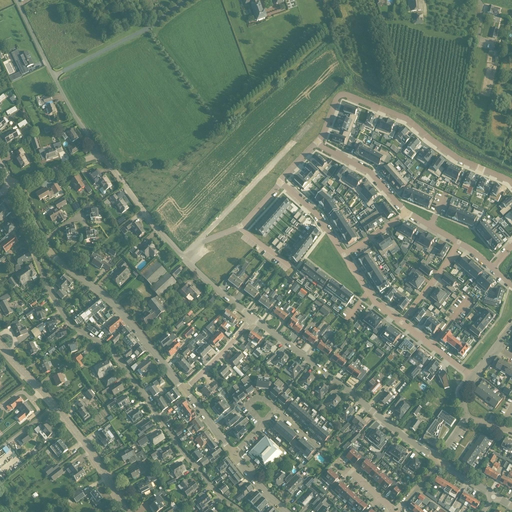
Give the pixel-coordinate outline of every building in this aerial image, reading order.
[(263,12),(259,2),(263,0),(274,0),(276,5),(283,3),(282,0),(249,0),(252,7),(251,7),(254,16),(253,17),(254,20),(256,21),(257,23),(265,20),(265,18),(266,17),(264,12),(263,12)] [(409,0),(411,11),(414,11),(420,11),(423,10),(421,0),(409,0)] [(493,15),(499,16),(501,9),(494,7),(489,6),(487,13),(493,14),(492,15),(493,15)] [(417,15),(417,16),(414,16),(414,24),(423,24),(423,22),(424,21),(423,15),(417,15)] [(28,53),(20,56),(26,68),(33,65),(28,53)] [(38,97),(36,98),(39,107),(42,107),(42,106),(44,105),(44,104),(46,104),(47,107),(49,115),(56,112),(53,104),(52,102),(50,96),(42,99),(43,99),(39,100),(38,97)] [(17,110),(15,107),(6,112),(8,116),(17,110)] [(345,107),(344,111),(344,112),(351,115),(350,118),(356,120),(357,117),(355,116),(357,111),(356,110),(352,108),(352,109),(346,107),(346,108),(345,107)] [(370,115),(365,127),(370,130),(373,132),(376,126),(372,124),(375,117),(374,116),(371,114),(371,115),(370,115)] [(0,131),(7,125),(6,124),(8,122),(5,118),(3,120),(2,120),(0,121),(0,131)] [(340,121),(339,124),(352,128),(354,123),(355,123),(356,120),(350,118),(348,121),(342,118),(341,121),(340,121)] [(25,120),(18,125),(20,129),(28,124),(25,120)] [(377,126),(375,133),(378,134),(378,133),(384,135),(389,123),(386,121),(386,122),(383,121),(380,128),(377,126)] [(389,123),(384,135),(389,137),(389,138),(392,139),(394,133),(391,132),(394,125),(392,124),(389,123)] [(339,127),(338,129),(344,132),(343,135),(349,137),(350,134),(352,128),(339,124),(338,127),(339,127)] [(15,131),(3,137),(4,139),(6,143),(7,144),(18,137),(18,136),(20,135),(18,130),(15,132),(15,131)] [(63,133),(62,134),(62,135),(62,136),(65,140),(68,138),(72,143),(79,139),(72,130),(66,134),(65,133),(63,133)] [(403,130),(396,138),(401,141),(405,145),(410,140),(406,136),(407,135),(408,134),(406,132),(404,130),(403,130)] [(334,136),(333,140),(334,140),(333,141),(339,143),(339,144),(343,145),(343,144),(346,146),(348,140),(349,137),(343,135),(342,138),(335,135),(335,136),(334,136)] [(410,146),(408,148),(412,152),(408,156),(412,160),(419,151),(416,149),(420,144),(415,140),(412,143),(410,145),(410,146)] [(357,148),(354,154),(359,156),(365,145),(357,141),(354,147),(357,148)] [(62,152),(60,145),(54,147),(55,149),(44,153),(45,155),(44,155),(46,158),(46,160),(57,157),(57,154),(62,152)] [(365,145),(359,156),(364,159),(369,150),(370,148),(365,145)] [(70,155),(78,150),(75,146),(68,150),(70,152),(69,153),(70,155)] [(22,149),(20,149),(16,152),(18,157),(17,157),(18,157),(16,158),(22,169),(24,167),(27,166),(29,165),(23,154),(24,153),(22,149)] [(369,150),(364,159),(369,161),(374,152),(369,150)] [(374,152),(369,161),(374,164),(379,153),(375,150),(374,152)] [(423,151),(418,157),(428,164),(434,155),(434,154),(431,152),(429,151),(428,152),(427,154),(423,151)] [(379,153),(374,164),(378,166),(381,161),(384,163),(387,157),(379,153)] [(315,160),(314,160),(319,165),(317,168),(322,173),(324,170),(329,166),(326,163),(324,160),(323,161),(318,156),(318,157),(317,157),(315,159),(315,160)] [(438,158),(431,169),(437,173),(436,174),(435,175),(439,178),(444,171),(440,168),(444,162),(438,158)] [(390,164),(381,172),(385,177),(394,169),(390,164)] [(309,172),(306,175),(312,182),(320,174),(311,165),(310,165),(308,167),(306,169),(309,172)] [(342,167),(335,177),(340,180),(339,182),(342,184),(345,178),(343,177),(347,171),(345,170),(346,169),(343,168),(342,167)] [(445,172),(442,178),(445,179),(445,178),(450,181),(456,170),(455,169),(452,167),(451,167),(448,173),(445,172)] [(394,169),(385,177),(390,182),(399,174),(394,169)] [(456,170),(450,181),(455,184),(458,186),(461,180),(458,179),(461,172),(460,172),(460,171),(457,170),(456,170)] [(105,191),(107,190),(110,187),(112,186),(105,177),(103,178),(99,174),(95,177),(94,178),(97,183),(98,182),(103,188),(99,190),(102,193),(103,194),(104,194),(106,194),(106,192),(105,191)] [(345,178),(342,184),(344,185),(345,185),(350,188),(357,178),(352,174),(348,180),(345,178)] [(399,174),(390,182),(394,187),(403,179),(399,174)] [(296,180),(295,181),(300,185),(299,186),(301,188),(302,187),(304,190),(312,182),(306,175),(302,179),(299,176),(299,177),(298,177),(295,180),(296,180)] [(468,175),(463,186),(469,189),(470,186),(474,188),(477,182),(475,182),(472,180),(473,178),(474,177),(472,176),(469,175),(468,175)] [(77,192),(84,187),(89,194),(92,191),(90,188),(90,187),(89,185),(88,186),(85,181),(82,183),(78,177),(70,182),(77,192)] [(357,178),(350,188),(354,192),(357,194),(361,189),(358,187),(362,181),(357,178)] [(403,179),(394,187),(398,191),(407,184),(403,179)] [(481,180),(477,192),(487,196),(490,188),(486,186),(486,184),(487,183),(486,182),(483,180),(482,181),(481,180)] [(495,186),(490,198),(495,201),(498,202),(500,197),(497,195),(500,188),(499,188),(500,188),(496,186),(496,187),(495,186)] [(361,189),(357,194),(359,196),(363,200),(365,199),(373,191),(371,189),(369,187),(364,192),(361,189)] [(408,187),(403,198),(408,200),(413,189),(408,187)] [(46,188),(36,194),(40,201),(48,196),(49,199),(54,196),(50,188),(47,190),(46,188)] [(413,189),(408,200),(413,202),(418,191),(413,189)] [(323,191),(315,200),(320,203),(326,196),(327,194),(323,191)] [(373,191),(365,199),(369,203),(367,205),(368,207),(369,207),(373,203),(371,201),(377,196),(375,194),(376,194),(373,191)] [(418,191),(413,202),(418,204),(423,193),(418,191)] [(423,193),(418,204),(423,206),(428,195),(423,193)] [(111,200),(110,201),(113,205),(115,204),(122,214),(128,209),(121,199),(120,200),(119,200),(119,201),(116,197),(114,195),(109,198),(111,200)] [(428,195),(423,206),(428,208),(433,197),(428,195)] [(320,203),(319,204),(323,207),(324,207),(331,201),(326,196),(320,203)] [(67,204),(63,198),(55,204),(58,209),(67,204)] [(282,198),(278,203),(286,210),(290,205),(282,198)] [(502,211),(500,213),(503,216),(510,210),(508,207),(511,204),(511,198),(510,198),(502,205),(505,208),(502,211)] [(331,201),(324,207),(327,211),(335,206),(331,201)] [(1,222),(11,213),(4,203),(0,206),(0,223),(2,222),(1,222)] [(89,203),(85,207),(85,208),(85,212),(86,216),(90,216),(91,223),(95,222),(95,219),(97,219),(99,219),(102,218),(101,214),(98,214),(98,210),(97,207),(93,208),(93,207),(90,207),(89,203)] [(278,203),(275,206),(283,213),(286,210),(278,203)] [(385,203),(377,208),(380,214),(383,212),(388,219),(393,215),(389,209),(390,209),(388,206),(387,206),(385,203)] [(335,206),(327,211),(330,216),(340,209),(337,205),(335,206)] [(275,206),(272,210),(279,217),(283,213),(275,206)] [(452,206),(447,217),(452,219),(453,219),(457,208),(452,206)] [(452,219),(458,221),(462,211),(463,210),(462,210),(457,208),(453,219),(452,219)] [(58,209),(48,215),(52,222),(58,218),(61,223),(66,220),(63,215),(61,216),(58,209)] [(272,210),(268,214),(276,221),(279,217),(272,210)] [(339,211),(330,217),(334,222),(342,216),(339,211)] [(462,211),(458,221),(463,223),(467,213),(462,211)] [(377,212),(371,215),(378,225),(383,222),(377,212)] [(467,213),(463,223),(467,225),(472,215),(467,212),(467,213)] [(268,214),(265,218),(273,225),(276,221),(268,214)] [(472,215),(467,225),(473,227),(477,216),(472,214),(472,215)] [(334,222),(333,222),(336,227),(337,227),(345,221),(347,220),(344,215),(342,216),(334,222)] [(371,215),(365,219),(372,229),(378,225),(371,215)] [(265,218),(261,222),(269,229),(273,225),(265,218)] [(365,219),(360,223),(366,233),(372,229),(365,219)] [(345,221),(337,227),(340,231),(348,225),(345,221)] [(141,226),(140,225),(139,225),(137,223),(135,225),(132,222),(126,226),(128,230),(132,227),(139,237),(145,233),(140,227),(141,226)] [(261,222),(258,226),(266,232),(269,229),(261,222)] [(486,222),(477,230),(480,234),(488,228),(490,227),(486,222)] [(9,234),(16,229),(11,223),(4,228),(6,231),(4,233),(6,235),(5,236),(6,237),(1,240),(4,243),(0,246),(6,253),(18,243),(13,236),(11,237),(9,234)] [(399,229),(395,236),(398,237),(400,235),(404,238),(411,227),(410,226),(411,225),(407,223),(407,224),(406,224),(402,230),(399,229)] [(71,238),(75,238),(78,237),(78,233),(75,233),(74,225),(70,226),(70,230),(66,230),(63,231),(64,235),(66,235),(67,239),(67,242),(72,241),(71,238)] [(348,225),(340,231),(343,236),(351,230),(348,225)] [(258,226),(254,230),(262,237),(266,232),(258,226)] [(411,227),(404,238),(410,241),(409,242),(412,244),(415,238),(412,236),(416,230),(416,229),(416,228),(413,226),(412,227),(411,227)] [(90,228),(85,228),(86,236),(83,237),(84,241),(91,240),(91,243),(96,243),(95,236),(98,235),(97,231),(90,232),(90,228)] [(311,228),(307,232),(316,238),(319,234),(311,228)] [(488,228),(480,234),(483,238),(491,232),(488,228)] [(343,236),(342,236),(345,240),(356,233),(353,229),(351,230),(343,236)] [(307,232),(304,236),(313,242),(316,238),(307,232)] [(491,232),(483,238),(487,243),(495,236),(491,232)] [(356,233),(345,240),(348,244),(348,245),(354,241),(357,240),(356,240),(359,238),(356,233)] [(417,239),(414,245),(422,250),(423,248),(429,237),(424,234),(420,241),(417,239)] [(487,243),(491,247),(490,247),(500,239),(497,235),(495,237),(495,236),(487,243)] [(304,236),(301,240),(309,247),(313,242),(304,236)] [(384,237),(381,239),(389,251),(390,252),(398,246),(394,241),(391,242),(386,236),(384,237)] [(429,237),(423,248),(428,251),(427,253),(430,254),(433,249),(430,247),(434,240),(429,237)] [(379,241),(376,242),(381,249),(378,251),(382,257),(385,255),(385,254),(389,251),(381,239),(378,241),(379,241)] [(500,239),(490,247),(491,247),(494,251),(498,248),(498,249),(502,246),(501,246),(504,243),(500,239)] [(301,240),(298,245),(306,251),(309,247),(301,240)] [(140,252),(135,247),(130,252),(132,254),(132,255),(137,260),(140,257),(139,257),(143,253),(148,258),(149,256),(152,259),(158,253),(154,249),(155,248),(149,243),(141,251),(140,252)] [(298,245),(294,249),(303,255),(306,251),(298,245)] [(434,249),(426,262),(429,264),(429,265),(431,261),(434,262),(437,257),(442,260),(444,257),(445,257),(446,254),(449,248),(448,248),(448,247),(445,245),(445,246),(444,245),(440,252),(434,249)] [(294,249),(291,253),(300,260),(303,255),(294,249)] [(26,250),(14,258),(16,261),(15,261),(17,263),(12,266),(16,273),(21,269),(20,267),(32,258),(30,256),(28,253),(26,250)] [(366,256),(359,261),(362,265),(373,258),(370,254),(372,253),(370,250),(364,253),(366,256)] [(105,261),(93,253),(90,259),(93,261),(91,264),(101,270),(103,267),(107,270),(110,265),(104,262),(105,261)] [(291,253),(288,258),(296,264),(300,260),(291,253)] [(373,258),(362,265),(365,270),(375,263),(376,263),(373,258)] [(457,262),(454,268),(456,270),(459,266),(463,270),(470,262),(466,258),(460,265),(457,262)] [(217,259),(211,267),(216,271),(219,268),(226,273),(229,268),(217,259)] [(423,265),(419,270),(429,277),(430,276),(433,273),(432,273),(433,272),(427,267),(429,264),(426,262),(423,260),(421,263),(423,265)] [(470,262),(463,270),(467,273),(474,265),(470,261),(470,262)] [(117,285),(123,279),(124,281),(127,277),(126,277),(130,273),(124,267),(127,265),(124,262),(118,267),(121,270),(122,270),(121,271),(120,271),(112,279),(113,280),(113,281),(116,284),(117,285)] [(156,262),(141,276),(152,288),(167,273),(156,262)] [(302,264),(297,271),(300,273),(301,271),(305,274),(312,266),(307,263),(305,266),(302,264)] [(375,263),(365,270),(368,274),(378,268),(375,263)] [(37,276),(30,265),(15,275),(22,286),(23,287),(30,283),(29,281),(37,276)] [(474,265),(467,273),(471,277),(478,269),(474,265)] [(175,279),(177,276),(183,270),(178,266),(172,271),(170,273),(175,279)] [(312,266),(305,274),(310,278),(316,270),(312,266)] [(368,274),(371,279),(382,272),(379,267),(378,268),(368,274)] [(478,269),(471,277),(475,281),(482,273),(478,269)] [(316,270),(310,278),(314,281),(320,273),(316,270)] [(416,270),(410,277),(421,285),(422,283),(423,284),(425,283),(423,282),(425,280),(419,275),(421,273),(416,270)] [(382,272),(371,279),(374,283),(383,278),(385,276),(382,272)] [(154,313),(157,318),(158,317),(157,317),(165,312),(168,309),(164,304),(165,303),(163,300),(169,294),(167,291),(176,283),(167,273),(151,289),(157,296),(155,299),(147,304),(152,310),(154,313)] [(320,273),(314,281),(318,284),(324,276),(320,273)] [(63,293),(69,287),(71,289),(73,287),(71,285),(72,284),(65,276),(56,285),(60,290),(57,293),(62,300),(66,296),(63,293)] [(233,285),(237,280),(232,276),(228,281),(233,285)] [(318,284),(317,287),(321,290),(329,280),(324,276),(318,284)] [(444,280),(443,281),(448,285),(446,288),(453,293),(455,290),(452,288),(456,283),(447,276),(446,277),(445,277),(443,279),(444,280)] [(478,279),(472,286),(475,288),(476,287),(480,291),(481,290),(490,279),(488,277),(488,278),(485,276),(480,282),(478,279)] [(18,287),(17,286),(12,277),(8,280),(13,288),(14,290),(18,287)] [(383,278),(374,283),(377,288),(386,282),(383,278)] [(411,278),(405,285),(410,289),(412,286),(418,290),(421,286),(414,280),(411,278)] [(490,279),(481,290),(485,294),(484,295),(487,297),(491,292),(489,290),(494,284),(492,282),(492,281),(490,279)] [(240,282),(237,280),(233,285),(238,289),(242,283),(240,282)] [(243,292),(249,296),(260,281),(258,280),(253,286),(251,288),(248,286),(243,292)] [(332,280),(324,290),(328,294),(336,284),(332,280)] [(258,289),(257,288),(261,282),(260,281),(249,296),(254,299),(258,293),(256,291),(258,289)] [(377,288),(380,293),(389,287),(386,282),(377,288)] [(190,288),(186,284),(179,292),(185,298),(186,298),(189,295),(194,300),(196,298),(199,296),(200,294),(192,286),(190,288)] [(336,284),(328,294),(333,297),(340,287),(336,284)] [(340,287),(333,297),(337,300),(345,290),(340,287)] [(393,287),(385,298),(386,298),(385,299),(388,300),(390,302),(392,299),(396,302),(402,294),(393,287)] [(435,293),(435,294),(445,302),(451,294),(446,290),(444,292),(439,288),(435,293)] [(487,297),(485,300),(500,304),(504,291),(502,290),(499,289),(497,289),(496,294),(494,294),(491,292),(487,297)] [(345,290),(337,300),(342,303),(349,294),(345,290)] [(402,294),(396,302),(399,305),(397,307),(399,308),(398,308),(401,311),(402,311),(403,311),(409,303),(404,299),(407,296),(403,293),(402,294)] [(0,300),(2,303),(0,304),(0,305),(6,316),(8,315),(9,316),(10,315),(9,314),(13,313),(6,301),(11,298),(8,294),(0,298),(0,300)] [(342,303),(341,304),(345,308),(347,306),(347,305),(353,297),(349,294),(342,303)] [(433,295),(431,297),(432,297),(431,298),(437,302),(434,305),(439,309),(445,302),(435,294),(433,295)] [(259,302),(264,306),(268,301),(263,297),(259,302)] [(268,301),(264,306),(269,310),(275,302),(271,299),(270,298),(268,301)] [(98,299),(94,302),(99,308),(103,305),(98,299)] [(95,312),(99,308),(94,302),(86,309),(92,315),(95,312)] [(324,306),(320,312),(326,316),(330,311),(324,306)] [(32,308),(24,314),(27,318),(35,312),(32,308)] [(46,318),(45,315),(46,315),(44,308),(41,309),(41,308),(36,310),(39,320),(46,318)] [(82,312),(89,320),(92,324),(94,322),(91,318),(93,317),(92,315),(86,309),(82,312)] [(277,309),(273,314),(278,317),(282,312),(280,310),(277,309)] [(141,319),(143,322),(154,313),(152,310),(141,319)] [(282,312),(278,317),(283,321),(287,316),(289,314),(286,311),(285,311),(284,310),(282,312)] [(416,315),(413,319),(415,320),(414,320),(418,323),(418,322),(419,323),(424,317),(426,319),(430,313),(427,311),(425,314),(420,310),(419,312),(418,312),(416,315)] [(488,310),(484,314),(492,320),(495,316),(488,310)] [(224,321),(225,321),(226,323),(232,315),(230,313),(230,312),(228,311),(227,311),(223,316),(222,317),(223,320),(224,321)] [(82,312),(79,315),(85,322),(86,323),(89,320),(82,312)] [(369,327),(377,316),(371,312),(366,318),(364,316),(360,322),(362,324),(364,323),(369,327)] [(157,318),(154,313),(143,322),(146,325),(152,320),(153,321),(157,318)] [(429,321),(424,327),(426,329),(429,331),(436,321),(437,320),(432,317),(433,315),(430,313),(426,319),(429,321)] [(484,314),(481,318),(489,325),(492,320),(484,314)] [(85,322),(79,315),(74,319),(73,320),(78,326),(79,324),(80,326),(85,322)] [(226,323),(225,321),(223,324),(225,325),(224,326),(225,327),(228,324),(230,322),(233,324),(235,326),(238,323),(235,321),(237,319),(236,319),(237,318),(235,317),(234,317),(232,315),(226,323)] [(218,316),(212,322),(215,325),(221,319),(218,316)] [(297,324),(299,322),(302,318),(300,316),(297,320),(295,319),(294,320),(292,319),(287,325),(293,330),(297,324)] [(383,321),(377,316),(369,327),(374,331),(373,332),(376,335),(381,329),(378,327),(383,321)] [(118,317),(106,327),(111,334),(120,327),(121,329),(125,326),(118,317)] [(481,318),(477,323),(485,329),(489,325),(481,318)] [(48,328),(50,333),(57,328),(56,326),(57,325),(55,319),(46,321),(48,328)] [(179,328),(184,324),(180,320),(174,326),(178,330),(180,328),(179,328)] [(436,321),(429,331),(431,333),(432,333),(434,334),(439,328),(441,330),(445,325),(442,322),(441,324),(436,321)] [(35,326),(36,327),(38,330),(44,326),(41,322),(35,326)] [(321,323),(317,329),(308,341),(313,345),(317,340),(315,338),(317,336),(316,335),(316,334),(319,336),(320,335),(322,337),(327,331),(330,327),(328,325),(326,327),(323,331),(320,329),(323,325),(321,323)] [(477,323),(474,327),(482,333),(485,329),(477,323)] [(298,334),(302,328),(297,324),(293,330),(298,334)] [(17,338),(27,333),(25,327),(21,329),(20,325),(13,328),(17,338)] [(88,328),(87,330),(93,334),(96,336),(99,333),(94,329),(88,325),(87,327),(88,328)] [(30,332),(33,335),(39,331),(38,330),(36,327),(32,330),(30,332)] [(126,327),(120,332),(125,339),(132,334),(126,327)] [(183,335),(186,339),(194,331),(191,327),(183,335)] [(311,334),(311,335),(306,331),(302,337),(308,341),(317,329),(315,327),(311,332),(313,333),(312,334),(311,334)] [(474,327),(470,332),(478,338),(482,333),(474,327)] [(384,337),(389,341),(396,332),(390,328),(386,333),(384,332),(380,336),(382,338),(384,337)] [(50,341),(56,336),(57,336),(59,339),(67,336),(65,330),(59,331),(57,329),(47,338),(50,341)] [(212,335),(214,337),(219,342),(224,337),(219,333),(218,332),(215,334),(214,333),(214,334),(212,335)] [(247,341),(249,342),(251,344),(253,341),(257,336),(254,334),(254,333),(253,332),(252,332),(251,332),(248,337),(249,338),(247,341)] [(325,342),(330,335),(327,332),(321,339),(325,342)] [(396,332),(389,341),(394,345),(392,346),(395,348),(399,343),(396,341),(401,336),(396,332)] [(447,332),(441,340),(445,344),(447,342),(451,336),(452,336),(447,332)] [(118,334),(111,341),(114,344),(121,337),(118,334)] [(123,341),(127,345),(135,338),(132,334),(125,339),(123,341)] [(172,343),(177,339),(173,334),(170,336),(168,334),(166,336),(166,335),(158,341),(163,347),(166,345),(168,347),(173,344),(172,343)] [(108,343),(113,338),(110,335),(105,340),(108,343)] [(196,339),(194,341),(196,344),(199,341),(201,342),(203,340),(199,335),(195,339),(196,339)] [(253,341),(258,345),(262,340),(257,336),(253,341)] [(451,336),(447,342),(451,346),(456,339),(451,336)] [(219,342),(214,337),(210,342),(215,346),(219,342)] [(138,342),(135,338),(127,345),(130,349),(138,342)] [(346,338),(338,348),(341,350),(349,340),(346,338)] [(317,348),(322,352),(331,340),(330,339),(324,345),(321,343),(317,348)] [(332,339),(331,340),(322,352),(327,356),(332,351),(329,349),(331,347),(332,347),(336,342),(332,339)] [(456,339),(451,346),(455,349),(460,342),(456,339)] [(460,342),(455,349),(459,352),(464,346),(466,343),(462,340),(460,342)] [(71,354),(76,352),(76,351),(77,350),(76,347),(77,347),(75,341),(67,344),(69,350),(71,354)] [(407,352),(411,355),(414,352),(412,350),(414,348),(406,341),(396,351),(400,355),(403,351),(407,352)] [(37,353),(33,342),(25,345),(30,356),(37,353)] [(126,359),(132,354),(142,346),(138,342),(130,349),(123,355),(126,359)] [(273,345),(271,344),(270,345),(267,342),(264,346),(263,346),(261,349),(259,347),(257,349),(255,352),(259,355),(258,356),(259,357),(262,353),(261,352),(263,351),(265,352),(268,353),(270,351),(273,347),(273,346),(273,345)] [(172,347),(166,351),(170,357),(176,352),(176,351),(178,349),(177,347),(179,346),(177,343),(172,347)] [(60,353),(65,349),(62,344),(57,348),(60,353)] [(200,348),(202,350),(207,354),(211,350),(206,345),(204,344),(200,348)] [(50,355),(56,350),(53,346),(47,351),(50,355)] [(137,358),(146,351),(142,346),(132,354),(133,355),(134,354),(137,358)] [(459,352),(458,354),(463,357),(469,349),(464,346),(459,352)] [(189,352),(186,348),(181,352),(184,356),(189,352)] [(207,354),(202,350),(198,354),(202,359),(207,354)] [(409,376),(413,380),(422,370),(419,367),(422,364),(423,365),(429,358),(419,351),(414,358),(418,361),(415,365),(417,367),(409,376)] [(352,352),(347,359),(350,361),(355,354),(352,352)] [(239,353),(235,357),(241,364),(243,362),(241,360),(243,358),(244,359),(246,357),(243,353),(241,355),(239,353)] [(79,368),(83,366),(79,361),(82,359),(79,354),(72,359),(79,368)] [(267,364),(271,360),(272,361),(276,357),(274,354),(267,360),(265,362),(267,364)] [(289,358),(283,354),(280,358),(278,356),(273,363),(276,365),(278,363),(282,366),(289,358)] [(331,360),(337,364),(342,357),(341,356),(340,357),(336,354),(331,360)] [(357,360),(359,361),(355,365),(352,363),(350,366),(350,365),(346,371),(351,375),(361,363),(364,358),(360,355),(357,360)] [(133,361),(130,357),(125,361),(128,365),(133,361)] [(192,360),(189,363),(188,365),(183,369),(185,371),(184,372),(186,374),(187,373),(189,375),(193,371),(191,369),(192,369),(190,367),(198,359),(196,357),(192,361),(192,360)] [(230,362),(235,366),(236,368),(241,364),(235,357),(230,362)] [(337,364),(342,368),(346,362),(342,359),(343,358),(342,357),(337,364)] [(496,368),(501,371),(506,363),(501,360),(496,358),(493,364),(497,366),(496,368)] [(179,365),(183,369),(188,365),(184,360),(179,365)] [(46,361),(39,364),(44,374),(50,371),(46,361)] [(102,363),(93,368),(99,378),(108,374),(107,372),(113,369),(108,361),(102,364),(102,363)] [(151,372),(154,370),(147,361),(142,365),(142,364),(139,361),(131,368),(133,372),(138,368),(139,370),(137,371),(141,376),(143,374),(143,375),(149,370),(151,372)] [(426,379),(430,382),(441,368),(439,367),(440,366),(434,361),(426,371),(430,374),(426,379)] [(299,367),(294,363),(288,371),(292,374),(290,376),(294,379),(299,373),(296,371),(299,367)] [(351,375),(357,379),(357,378),(360,381),(366,373),(361,369),(361,368),(360,367),(363,364),(361,363),(351,375)] [(506,374),(511,366),(506,363),(501,371),(506,374)] [(225,367),(218,373),(225,380),(231,373),(232,375),(234,373),(234,372),(231,369),(229,371),(225,367)] [(448,386),(444,371),(441,371),(437,377),(440,378),(442,384),(441,384),(443,387),(448,386)] [(61,374),(53,378),(57,386),(65,383),(61,374)] [(306,378),(304,377),(299,383),(302,385),(304,383),(308,386),(315,378),(309,374),(306,378)] [(383,382),(382,382),(382,381),(382,380),(381,380),(380,380),(380,379),(379,379),(378,379),(375,376),(373,379),(367,385),(371,388),(368,390),(374,395),(381,387),(380,386),(383,384),(383,383),(383,382)] [(104,381),(108,386),(114,383),(110,377),(104,381)] [(258,389),(262,390),(263,378),(257,378),(257,381),(255,381),(254,384),(256,384),(256,388),(258,389)] [(269,379),(263,378),(262,390),(265,390),(268,390),(268,386),(270,386),(271,383),(269,383),(269,379)] [(248,384),(244,379),(241,381),(245,387),(242,389),(240,391),(244,397),(247,395),(249,394),(250,395),(254,392),(248,384)] [(387,385),(389,387),(395,381),(392,379),(387,385)] [(279,390),(283,385),(280,382),(276,387),(270,394),(273,397),(274,397),(276,398),(279,400),(284,394),(281,392),(279,390)] [(397,392),(400,394),(408,384),(405,382),(397,392)] [(486,389),(486,388),(482,386),(484,384),(482,382),(480,384),(480,385),(481,385),(475,393),(480,397),(486,389)] [(114,396),(124,389),(119,383),(110,389),(114,396)] [(209,388),(207,385),(202,390),(208,397),(213,392),(218,387),(219,386),(217,383),(215,384),(215,383),(209,388)] [(326,387),(321,383),(315,391),(319,395),(317,397),(321,400),(326,394),(323,392),(326,387)] [(244,397),(240,391),(235,385),(232,388),(237,393),(234,395),(231,397),(234,402),(236,403),(238,401),(239,402),(241,400),(241,401),(245,398),(244,397)] [(153,397),(159,393),(155,386),(149,390),(153,397)] [(487,386),(486,388),(486,389),(480,397),(485,401),(491,393),(491,392),(487,390),(489,388),(488,387),(487,386)] [(506,387),(503,392),(509,396),(511,391),(506,387)] [(170,404),(181,397),(175,389),(165,397),(167,400),(165,402),(167,405),(170,403),(170,404)] [(288,389),(284,394),(279,400),(278,401),(281,404),(282,404),(284,405),(287,407),(292,402),(289,399),(287,397),(291,392),(288,389)] [(391,398),(391,397),(388,395),(390,393),(386,389),(384,391),(386,393),(379,401),(384,405),(391,398)] [(95,397),(90,390),(85,394),(90,401),(95,397)] [(496,397),(496,396),(492,393),(494,391),(493,391),(492,390),(491,392),(491,393),(485,401),(490,405),(496,397)] [(497,394),(496,396),(496,397),(490,405),(495,409),(502,401),(497,397),(499,395),(498,395),(497,394)] [(125,396),(116,402),(120,409),(125,406),(126,407),(130,405),(129,403),(130,402),(125,396)] [(328,407),(330,404),(335,408),(341,400),(336,396),(332,400),(330,398),(325,404),(328,407)] [(18,397),(9,405),(13,410),(17,406),(20,409),(23,413),(16,418),(20,423),(26,417),(26,418),(33,412),(26,404),(23,406),(21,403),(22,402),(18,397)] [(155,402),(162,412),(168,408),(161,397),(155,402)] [(216,402),(218,404),(214,408),(220,416),(230,408),(221,397),(216,402)] [(403,399),(400,397),(392,407),(396,409),(396,410),(395,411),(399,414),(397,417),(400,419),(409,408),(402,402),(401,402),(403,399)] [(177,414),(187,406),(187,405),(186,403),(186,404),(183,401),(182,401),(181,402),(176,406),(173,408),(177,414)] [(88,415),(89,414),(84,408),(86,406),(82,402),(78,405),(81,409),(78,412),(83,418),(82,419),(84,422),(90,417),(88,415)] [(236,403),(234,402),(230,406),(234,410),(238,406),(236,403)] [(291,414),(298,406),(294,402),(287,410),(291,414)] [(347,404),(340,412),(345,416),(343,418),(346,421),(348,423),(353,416),(351,415),(348,413),(352,408),(347,404)] [(416,417),(421,409),(417,405),(411,413),(416,417)] [(177,414),(181,419),(191,412),(191,411),(191,410),(190,409),(187,406),(177,414)] [(302,409),(298,406),(291,414),(295,417),(302,409)] [(133,413),(130,409),(125,412),(128,417),(129,416),(133,423),(142,416),(137,410),(133,413)] [(306,413),(302,409),(295,417),(299,421),(306,413)] [(229,420),(226,423),(230,428),(238,421),(235,416),(237,414),(234,410),(226,416),(229,420)] [(422,439),(434,447),(434,446),(436,448),(449,430),(444,426),(446,424),(447,425),(451,427),(455,420),(452,418),(442,411),(437,418),(439,419),(437,421),(435,420),(424,436),(423,435),(422,439)] [(191,412),(181,419),(183,422),(187,419),(189,423),(196,418),(195,417),(195,416),(194,415),(191,412)] [(303,425),(310,417),(306,413),(299,421),(303,425)] [(314,420),(310,417),(303,425),(307,428),(313,421),(314,420)] [(351,428),(353,430),(362,421),(357,417),(352,423),(354,425),(353,426),(351,428)] [(415,420),(409,428),(415,432),(420,424),(420,423),(422,421),(417,417),(415,420)] [(188,432),(190,431),(200,424),(197,419),(190,424),(191,425),(186,429),(188,432)] [(243,437),(242,436),(246,432),(242,427),(248,423),(245,419),(239,424),(234,428),(237,432),(234,434),(238,439),(239,439),(240,439),(243,437)] [(139,422),(134,425),(136,428),(140,434),(138,435),(139,437),(141,436),(144,434),(143,433),(152,426),(151,425),(151,424),(149,422),(148,420),(141,424),(139,422)] [(313,421),(307,428),(306,429),(310,433),(317,425),(313,421)] [(361,431),(366,425),(362,421),(353,430),(356,432),(358,430),(360,432),(361,431)] [(279,431),(283,426),(279,422),(277,425),(274,423),(270,428),(272,430),(273,430),(277,433),(279,431)] [(348,423),(340,431),(343,433),(350,426),(348,423)] [(40,425),(34,430),(37,434),(41,431),(47,438),(54,433),(47,424),(42,428),(40,425)] [(201,425),(200,424),(190,431),(193,434),(196,432),(197,433),(203,428),(203,429),(204,428),(203,427),(203,426),(203,425),(201,425)] [(310,433),(315,436),(322,428),(317,425),(310,433)] [(288,429),(283,426),(279,431),(277,433),(281,437),(283,435),(288,429)] [(322,428),(315,436),(319,440),(326,432),(322,428)] [(283,435),(281,437),(285,440),(287,438),(292,433),(288,429),(283,435)] [(365,437),(372,444),(381,433),(378,431),(376,430),(372,434),(369,432),(365,437)] [(105,448),(107,446),(106,446),(113,441),(105,431),(98,436),(101,440),(100,441),(105,448)] [(154,446),(165,439),(160,431),(149,438),(154,446)] [(202,448),(205,446),(212,440),(206,432),(201,436),(197,439),(195,440),(195,441),(194,441),(195,442),(196,441),(200,447),(201,447),(202,448)] [(326,432),(319,440),(323,444),(330,436),(326,432)] [(357,432),(349,441),(352,445),(361,436),(357,432)] [(293,444),(295,442),(294,440),(296,437),(292,433),(287,438),(285,440),(289,444),(291,447),(293,444)] [(384,437),(385,436),(381,433),(372,444),(380,450),(385,445),(382,443),(386,438),(384,437)] [(31,440),(26,434),(19,439),(24,445),(31,440)] [(186,439),(183,434),(178,438),(181,443),(186,439)] [(141,447),(148,442),(144,435),(136,440),(141,447)] [(482,435),(478,440),(486,446),(485,447),(488,448),(489,446),(487,445),(489,441),(491,443),(493,441),(490,439),(489,440),(482,435)] [(266,472),(285,452),(280,447),(278,449),(265,437),(248,455),(266,472)] [(506,450),(506,449),(510,442),(508,441),(508,439),(506,438),(505,440),(501,447),(504,448),(503,450),(505,451),(506,450)] [(207,449),(214,444),(212,440),(205,446),(207,449)] [(293,444),(291,447),(294,449),(295,447),(299,451),(300,450),(305,444),(301,440),(298,444),(295,442),(293,444)] [(478,440),(474,445),(474,446),(481,450),(481,451),(484,454),(485,453),(486,452),(483,450),(485,447),(486,446),(478,440)] [(58,450),(62,456),(68,451),(60,441),(54,446),(54,445),(50,448),(54,453),(58,450)] [(214,444),(207,449),(209,451),(211,453),(218,448),(214,444)] [(309,447),(305,444),(300,450),(299,451),(303,455),(304,453),(309,447)] [(474,446),(474,445),(473,445),(470,450),(478,456),(477,457),(479,458),(480,457),(481,456),(478,455),(481,451),(481,450),(474,446)] [(391,455),(394,457),(401,449),(397,446),(397,447),(395,446),(391,450),(389,448),(385,454),(390,458),(391,455)] [(304,453),(303,455),(307,458),(306,459),(308,462),(313,457),(310,455),(313,451),(309,447),(304,453)] [(349,460),(350,462),(356,455),(356,454),(355,454),(353,452),(355,450),(352,447),(347,452),(349,454),(346,458),(347,459),(346,459),(348,461),(349,460)] [(160,448),(150,455),(152,458),(157,454),(162,461),(163,460),(172,454),(168,448),(162,452),(160,448)] [(218,448),(211,453),(210,454),(211,456),(207,459),(211,464),(219,458),(217,455),(221,452),(218,448)] [(130,464),(137,461),(145,457),(142,451),(135,455),(131,449),(120,455),(124,462),(128,459),(128,460),(130,464)] [(402,458),(405,453),(404,452),(404,451),(401,449),(394,457),(392,460),(398,464),(398,463),(401,466),(405,460),(402,458)] [(203,458),(201,454),(201,453),(199,450),(191,455),(197,463),(203,458)] [(474,461),(474,462),(476,463),(477,461),(475,460),(477,457),(478,456),(470,450),(466,455),(474,461)] [(351,463),(353,465),(354,465),(357,462),(359,464),(361,463),(361,462),(364,458),(358,452),(356,454),(356,455),(350,462),(351,463)] [(471,466),(474,462),(474,461),(466,455),(462,461),(471,466)] [(199,462),(203,467),(210,462),(205,457),(199,462)] [(364,471),(370,465),(368,462),(369,460),(366,457),(364,458),(361,462),(361,463),(363,464),(360,468),(364,472),(364,471)] [(221,474),(225,471),(232,465),(227,458),(222,462),(215,468),(221,474)] [(419,467),(419,466),(420,464),(415,460),(411,465),(409,463),(405,468),(413,474),(416,469),(417,470),(418,469),(419,468),(419,467)] [(181,473),(186,470),(181,462),(170,469),(176,478),(182,475),(181,473)] [(485,474),(490,477),(498,463),(496,462),(492,470),(488,468),(485,474)] [(496,480),(499,474),(496,472),(500,465),(498,463),(490,477),(496,480)] [(76,482),(85,475),(80,468),(78,470),(74,465),(67,470),(76,482)] [(231,478),(238,472),(232,465),(225,471),(226,473),(227,472),(231,478)] [(364,471),(368,475),(376,466),(375,465),(373,467),(370,465),(364,471)] [(140,466),(129,472),(133,479),(144,472),(140,466)] [(372,479),(373,479),(379,472),(378,472),(376,469),(377,467),(376,466),(368,475),(372,478),(372,479)] [(59,469),(49,476),(53,481),(63,474),(59,469)] [(333,473),(331,471),(331,472),(330,471),(326,474),(324,472),(319,478),(323,481),(326,484),(327,482),(334,475),(333,474),(333,473)] [(500,482),(506,486),(511,474),(511,471),(508,476),(506,478),(503,476),(500,482)] [(231,478),(237,485),(240,481),(243,479),(238,472),(231,478)] [(279,472),(271,480),(278,486),(284,480),(286,483),(292,477),(288,473),(284,477),(279,472)] [(382,475),(380,473),(379,473),(379,472),(373,479),(374,480),(377,483),(385,475),(384,473),(382,475)] [(138,489),(138,490),(138,491),(138,492),(139,492),(140,492),(141,492),(142,494),(153,489),(150,484),(156,481),(158,480),(154,473),(152,474),(146,477),(148,481),(138,486),(139,488),(138,489)] [(303,483),(303,484),(308,489),(310,486),(311,487),(313,484),(312,484),(316,480),(314,477),(312,479),(309,477),(309,478),(308,477),(304,481),(298,475),(296,477),(296,476),(292,481),(293,482),(286,489),(290,494),(294,490),(295,491),(303,483)] [(332,490),(336,485),(336,486),(337,484),(335,482),(338,478),(337,478),(337,477),(335,475),(335,476),(334,475),(327,482),(330,484),(328,486),(332,489),(332,490)] [(377,483),(381,487),(388,480),(387,480),(385,478),(387,476),(385,475),(377,483)] [(439,488),(440,486),(443,481),(438,477),(435,482),(433,485),(439,488)] [(388,487),(391,489),(396,484),(389,478),(387,480),(388,480),(381,487),(385,491),(388,487)] [(176,483),(174,479),(167,484),(169,488),(176,483)] [(198,488),(193,482),(188,486),(185,481),(180,484),(184,489),(182,490),(187,496),(198,488)] [(446,489),(449,484),(443,481),(440,486),(446,489)] [(253,490),(247,484),(244,487),(243,486),(238,490),(240,492),(241,494),(236,499),(239,503),(245,498),(245,497),(249,493),(253,490)] [(337,497),(339,495),(345,488),(341,484),(338,487),(336,486),(336,485),(332,490),(332,489),(330,491),(337,497)] [(400,492),(401,492),(400,492),(402,490),(396,484),(391,489),(393,491),(390,495),(391,496),(390,496),(392,498),(393,498),(394,499),(395,499),(394,499),(400,492)] [(228,490),(224,485),(218,490),(223,495),(228,490)] [(451,492),(449,495),(455,499),(460,491),(454,487),(451,492)] [(304,507),(307,504),(313,497),(314,499),(317,495),(311,488),(307,492),(308,493),(299,502),(304,507)] [(340,499),(341,500),(349,492),(345,488),(339,495),(342,497),(340,499)] [(80,490),(71,496),(76,503),(85,496),(80,490)] [(99,496),(95,491),(90,494),(94,500),(92,501),(96,507),(101,503),(99,501),(102,499),(99,495),(99,496)] [(245,499),(253,507),(262,498),(256,492),(251,497),(249,495),(245,499)] [(347,502),(347,503),(353,496),(353,495),(349,492),(341,500),(342,502),(344,499),(347,502)] [(459,501),(464,505),(469,497),(464,493),(461,498),(459,501)] [(206,511),(209,510),(206,506),(205,507),(204,506),(210,501),(205,495),(196,502),(195,500),(193,502),(200,511),(206,511)] [(413,511),(418,508),(422,503),(426,498),(421,495),(418,499),(420,500),(415,505),(413,503),(409,508),(413,511)] [(353,496),(347,503),(348,503),(351,506),(349,508),(350,509),(358,500),(354,497),(354,496),(353,496)] [(314,507),(320,500),(317,497),(310,504),(314,507)] [(470,508),(471,507),(475,500),(469,497),(464,505),(470,508)] [(262,498),(253,507),(258,511),(264,511),(265,511),(263,509),(268,504),(262,498)] [(442,506),(445,501),(440,498),(437,503),(442,506)] [(151,506),(149,507),(153,511),(157,511),(160,511),(163,508),(160,505),(156,499),(150,504),(151,506)] [(356,510),(362,504),(358,500),(350,509),(351,510),(353,508),(356,510)] [(477,508),(480,503),(475,500),(471,507),(476,510),(477,508)] [(364,511),(363,511),(367,507),(362,503),(362,504),(356,510),(354,511),(364,511)]
